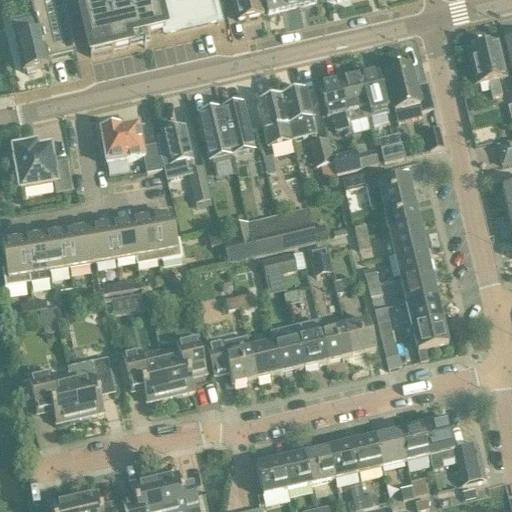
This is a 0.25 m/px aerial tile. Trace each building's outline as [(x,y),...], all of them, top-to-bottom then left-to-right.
[(27,0),(32,18),(9,24),(13,42),(22,76),(26,75),(27,77),(36,75),(36,73),(48,70),(46,64),(75,58),(60,0),(27,0)] [(156,0),(75,0),(90,60),(129,51),(127,43),(164,34),(156,0)] [(156,0),(164,34),(165,37),(179,34),(176,24),(206,17),(208,27),(218,24),(212,0),(156,0)] [(227,0),(229,6),(233,5),(238,25),(262,19),(257,0),(227,0)] [(262,0),(267,18),(285,13),(282,0),(262,0)] [(282,0),(285,13),(303,9),(300,0),(282,0)] [(300,0),(303,9),(322,4),(320,0),(300,0)] [(503,100),(499,84),(506,82),(497,47),(469,54),(478,89),(489,87),(493,103),(503,100)] [(414,92),(408,68),(384,74),(394,115),(417,110),(419,117),(433,114),(427,89),(414,92)] [(378,77),(358,81),(368,123),(387,118),(383,99),(378,77)] [(358,81),(339,86),(349,128),(350,127),(368,123),(358,81)] [(339,86),(319,91),(325,114),(326,122),(330,121),(335,137),(338,137),(340,136),(343,135),(350,134),(351,133),(350,127),(349,128),(339,86)] [(291,144),(301,142),(315,139),(304,94),(280,100),(291,144)] [(267,150),(281,147),(291,144),(280,100),(256,106),(267,150)] [(242,109),(220,115),(231,160),(253,155),(242,109)] [(231,160),(220,115),(198,120),(209,165),(231,160)] [(98,135),(104,169),(143,163),(146,178),(161,175),(157,149),(141,152),(137,129),(117,132),(112,129),(103,131),(98,135)] [(163,141),(156,142),(160,156),(163,170),(167,185),(189,180),(188,176),(185,166),(190,165),(183,133),(162,138),(163,141)] [(430,156),(442,153),(437,133),(426,136),(430,156)] [(316,173),(333,168),(327,144),(310,148),(316,173)] [(511,146),(496,150),(502,172),(511,169),(511,146)] [(30,151),(27,148),(19,149),(17,153),(12,154),(16,177),(13,180),(14,188),(19,189),(19,195),(54,189),(55,199),(70,196),(65,167),(52,169),(49,153),(35,155),(34,150),(30,151)] [(381,154),(385,167),(405,162),(401,149),(381,154)] [(344,159),(348,177),(360,174),(357,161),(356,156),(344,159)] [(374,157),(357,161),(360,174),(378,169),(374,157)] [(203,172),(188,176),(189,180),(195,208),(210,204),(203,172)] [(370,190),(367,179),(342,185),(345,197),(365,192),(371,216),(383,213),(414,206),(408,181),(370,190)] [(508,217),(511,215),(511,190),(502,193),(508,217)] [(389,236),(419,229),(414,206),(383,213),(389,236)] [(276,221),(284,254),(316,247),(312,233),(308,214),(276,221)] [(206,234),(217,231),(214,218),(189,224),(193,238),(206,234)] [(174,246),(170,220),(149,224),(156,266),(180,262),(177,245),(174,246)] [(255,261),(284,254),(276,221),(248,228),(255,261)] [(136,270),(156,266),(149,224),(129,227),(134,263),(136,270)] [(114,266),(134,263),(129,227),(108,230),(114,266)] [(227,267),(255,261),(248,228),(228,232),(231,245),(224,246),(224,248),(223,248),(227,267)] [(395,260),(425,253),(419,229),(389,236),(395,260)] [(93,269),(114,266),(108,230),(88,234),(93,269)] [(357,244),(368,241),(365,230),(354,233),(357,244)] [(206,234),(211,252),(223,248),(224,248),(224,246),(219,231),(217,231),(206,234)] [(316,247),(327,245),(324,231),(312,233),(316,247)] [(68,274),(89,270),(83,235),(62,238),(68,274)] [(48,277),(68,274),(62,238),(42,241),(48,277)] [(28,280),(48,277),(42,241),(22,245),(28,280)] [(359,256),(371,253),(368,241),(357,244),(359,256)] [(28,280),(22,245),(1,248),(5,274),(2,274),(5,291),(30,287),(28,280)] [(307,254),(313,281),(332,277),(326,250),(307,254)] [(400,284),(431,277),(425,253),(395,260),(400,284)] [(281,280),(296,276),(293,260),(277,263),(281,280)] [(264,283),(281,280),(277,263),(261,267),(264,283)] [(368,292),(380,289),(377,277),(365,280),(368,292)] [(406,308),(436,301),(431,277),(400,284),(406,308)] [(336,300),(347,297),(345,285),(333,288),(336,300)] [(120,297),(132,295),(131,286),(118,288),(120,297)] [(162,297),(175,295),(174,287),(161,289),(162,297)] [(107,299),(120,297),(118,288),(105,290),(107,299)] [(371,303),(382,300),(380,289),(368,292),(371,303)] [(73,304),(85,302),(84,293),(71,295),(73,304)] [(60,306),(73,304),(71,295),(59,297),(60,306)] [(288,310),(300,308),(297,296),(285,299),(288,310)] [(141,299),(132,301),(135,317),(144,315),(141,299)] [(239,314),(251,311),(248,299),(236,302),(239,314)] [(277,313),(288,310),(285,299),(274,302),(277,313)] [(412,331),(442,324),(436,301),(406,308),(412,331)] [(228,317),(239,314),(236,302),(225,305),(228,317)] [(33,315),(46,313),(44,305),(32,307),(33,315)] [(21,317),(33,315),(32,307),(19,309),(21,317)] [(303,372),(327,367),(319,336),(317,324),(293,330),(303,372)] [(412,331),(402,334),(404,343),(414,340),(420,367),(427,365),(424,354),(448,348),(442,324),(412,331)] [(351,361),(375,355),(368,325),(343,330),(351,361)] [(380,339),(391,336),(389,325),(377,328),(380,339)] [(279,378),(303,372),(293,330),(269,336),(272,347),(279,378)] [(327,367),(351,361),(343,330),(319,336),(327,367)] [(386,364),(398,361),(391,336),(380,339),(386,364)] [(178,360),(160,364),(169,402),(193,396),(190,384),(202,382),(199,370),(192,342),(175,347),(178,360)] [(256,384),(248,353),(246,342),(205,351),(212,382),(228,378),(231,390),(256,384)] [(256,384),(279,378),(272,347),(248,353),(256,384)] [(139,356),(121,360),(128,387),(130,398),(142,395),(145,408),(169,402),(160,364),(142,368),(139,356)] [(84,368),(67,372),(70,385),(79,423),(103,418),(97,395),(112,391),(106,363),(84,368)] [(47,377),(26,382),(33,410),(35,420),(51,416),(54,429),(79,423),(70,385),(50,390),(47,377)] [(431,428),(422,430),(429,461),(432,475),(442,473),(441,465),(455,462),(446,424),(446,425),(445,425),(444,420),(430,424),(431,428)] [(405,467),(429,461),(422,430),(398,436),(405,467)] [(381,472),(405,467),(398,436),(374,442),(381,472)] [(357,478),(381,472),(374,442),(350,447),(357,478)] [(334,483),(357,478),(350,447),(327,453),(334,483)] [(476,450),(465,453),(473,488),(484,486),(476,450)] [(310,489),(334,483),(327,453),(303,458),(310,489)] [(465,453),(454,455),(462,491),(473,488),(465,453)] [(286,495),(310,489),(303,458),(279,464),(286,495)] [(262,501),(286,495),(279,464),(255,470),(262,501)] [(177,477),(153,483),(159,511),(198,511),(195,498),(192,487),(180,490),(180,489),(177,477)] [(132,503),(121,506),(122,511),(159,511),(153,483),(129,489),(132,502),(132,503)] [(424,484),(410,487),(411,491),(414,503),(425,500),(428,500),(424,484)] [(403,506),(414,503),(411,491),(400,494),(403,506)] [(473,493),(462,496),(463,497),(464,505),(476,502),(474,495),(473,493)] [(95,496),(72,502),(74,511),(111,511),(111,508),(99,511),(99,510),(95,496)] [(365,511),(374,511),(378,511),(375,500),(363,502),(365,511)] [(49,511),(74,511),(72,502),(48,508),(49,511)] [(354,511),(365,511),(363,502),(353,505),(354,511)]
